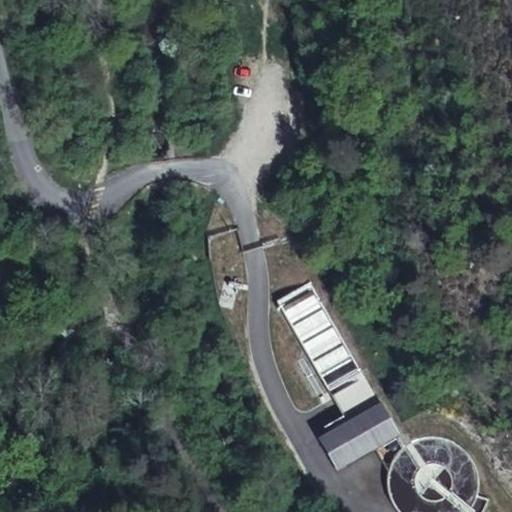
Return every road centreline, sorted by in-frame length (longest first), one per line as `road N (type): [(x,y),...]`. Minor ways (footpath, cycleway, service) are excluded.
road 1 (track): [(63,207),(256,511)]
road 2 (unclassified): [(231,180),(187,169),(137,175),(63,207),(41,193),(0,48)]
